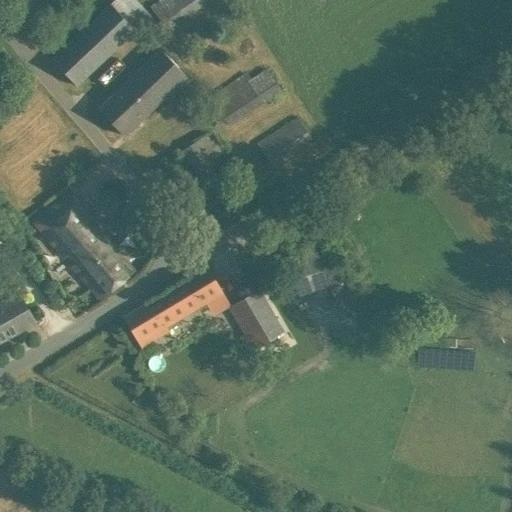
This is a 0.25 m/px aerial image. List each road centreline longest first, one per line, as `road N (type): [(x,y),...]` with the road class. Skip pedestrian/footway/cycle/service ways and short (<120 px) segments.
road 1 (unclassified): [(186,262),(511,55)]
road 2 (unclassified): [(186,262),(147,201),(0,24)]
road 3 (unclassified): [(0,373),(186,262)]
